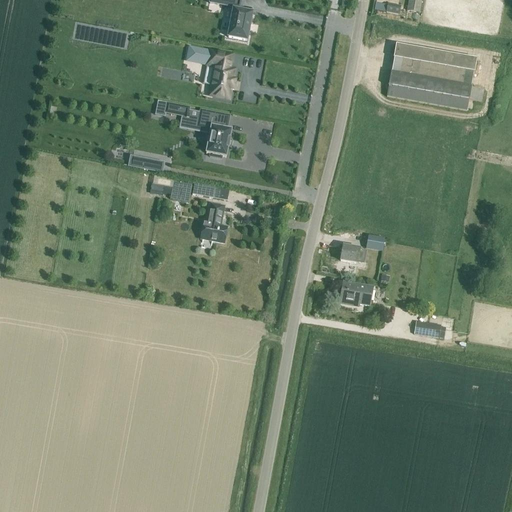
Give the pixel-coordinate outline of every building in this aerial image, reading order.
[(209,0),(209,5),(233,9),(227,40),(248,44),(253,14),(240,12),(242,0),(209,0)] [(419,15),(421,0),(409,0),(407,13),(419,15)] [(386,14),(399,17),(401,8),(388,5),(386,14)] [(189,48),(186,64),(205,68),(213,70),(208,98),(231,103),(233,93),(234,93),(237,81),(235,80),(237,70),(232,69),(234,56),(208,51),(208,52),(189,48)] [(395,48),(386,98),(467,113),(469,103),(482,105),(484,93),(471,90),(476,62),(395,48)] [(192,109),(177,106),(175,116),(191,119),(192,109)] [(230,116),(206,111),(203,127),(211,129),(209,137),(207,137),(205,145),(208,145),(206,155),(210,155),(210,158),(222,160),(222,158),(226,158),(231,131),(227,131),(230,116)] [(130,157),(128,168),(162,175),(165,164),(130,157)] [(171,197),(170,201),(178,202),(189,205),(191,195),(192,187),(174,183),(172,190),(171,197)] [(152,185),(151,192),(162,194),(164,188),(164,187),(161,187),(152,185)] [(214,189),(212,200),(224,202),(226,191),(214,189)] [(224,209),(211,206),(207,226),(204,225),(201,241),(224,245),(227,229),(220,228),(224,209)] [(366,250),(382,253),(383,253),(385,241),(368,238),(366,250)] [(364,264),(366,252),(343,248),(340,263),(357,266),(357,263),(364,264)] [(339,303),(338,307),(359,310),(360,307),(370,309),(373,289),(342,284),(339,303)] [(414,336),(426,338),(439,340),(444,341),(446,330),(441,329),(441,327),(417,323),(414,336)]
